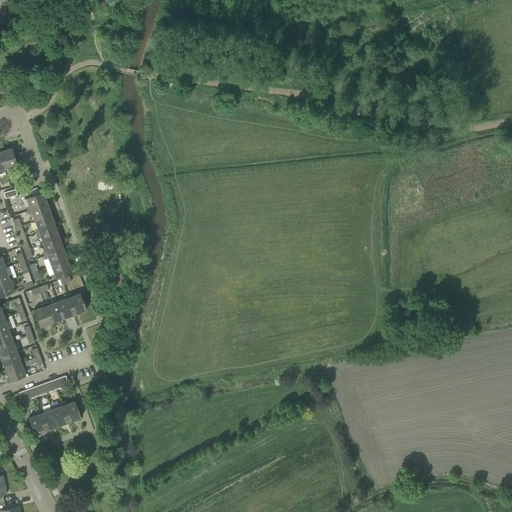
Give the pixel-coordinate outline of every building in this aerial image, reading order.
[(4,150),(1,140),(0,140),(0,155),(4,169),(16,165),(11,148),(4,150)] [(5,173),(0,174),(0,182),(1,186),(9,182),(5,173)] [(3,192),(5,198),(16,195),(15,189),(3,192)] [(26,198),(29,206),(26,207),(27,211),(47,204),(42,192),(26,198)] [(51,215),(47,204),(27,211),(28,214),(31,213),(34,221),(51,215)] [(55,226),(51,215),(34,221),(37,229),(34,230),(35,233),(55,226)] [(18,217),(13,219),(16,228),(21,226),(18,217)] [(21,225),(28,223),(26,217),(19,219),(21,225)] [(24,234),(21,226),(16,228),(18,236),(24,234)] [(59,238),(55,226),(35,233),(37,237),(39,236),(42,244),(59,238)] [(63,249),(59,238),(42,244),(45,251),(42,252),(44,256),(63,249)] [(29,248),(27,240),(21,242),(24,250),(29,248)] [(32,256),(29,248),(24,250),(27,258),(32,256)] [(67,260),(63,249),(44,256),(45,259),(47,258),(50,266),(67,260)] [(24,261),(21,253),(15,255),(18,263),(24,261)] [(0,256),(0,269),(5,268),(8,267),(7,263),(3,265),(0,256)] [(72,272),(67,260),(50,266),(53,274),(50,275),(52,279),(55,278),(72,272)] [(27,269),(24,261),(18,263),(21,271),(27,269)] [(37,271),(35,263),(29,265),(32,273),(37,271)] [(7,276),(5,268),(0,269),(0,282),(9,279),(12,278),(11,275),(7,276)] [(40,278),(37,271),(32,273),(35,281),(40,278)] [(71,281),(69,276),(61,279),(63,284),(71,281)] [(11,287),(9,279),(0,282),(0,295),(13,291),(13,290),(16,289),(15,286),(11,287)] [(33,286),(31,280),(23,284),(24,289),(33,286)] [(79,293),(71,296),(70,293),(66,294),(74,315),(86,310),(79,293)] [(74,315),(66,294),(63,296),(64,299),(56,302),(63,319),(74,315)] [(23,311),(20,303),(18,298),(13,299),(18,313),(23,311)] [(63,319),(56,302),(49,304),(48,301),(44,303),(51,323),(63,319)] [(51,323),(44,303),(41,304),(42,307),(33,310),(40,327),(51,323)] [(26,319),(23,311),(18,313),(21,321),(26,319)] [(0,332),(8,329),(6,321),(8,320),(7,317),(0,319),(0,332)] [(31,334),(28,325),(23,327),(26,336),(31,334)] [(14,336),(11,337),(8,329),(0,332),(0,344),(15,339),(14,336)] [(34,342),(31,334),(26,336),(29,344),(34,342)] [(0,357),(17,351),(14,343),(16,342),(15,339),(0,344),(0,357)] [(40,356),(37,348),(31,350),(34,358),(40,356)] [(24,362),(22,358),(19,359),(17,351),(0,357),(0,358),(4,369),(24,362)] [(43,364),(40,356),(34,358),(37,366),(43,364)] [(25,375),(22,366),(25,365),(24,362),(4,369),(8,381),(25,375)] [(68,385),(65,376),(53,380),(57,389),(68,385)] [(57,389),(53,380),(43,384),(46,393),(57,389)] [(46,393),(43,384),(31,388),(34,397),(46,393)] [(34,397),(31,388),(19,392),(22,402),(23,405),(32,402),(31,398),(34,397)] [(74,401),(66,404),(65,401),(62,402),(69,422),(80,418),(74,401)] [(69,422),(62,402),(58,403),(59,406),(51,409),(57,426),(69,422)] [(57,426),(51,409),(43,412),(42,409),(39,410),(46,430),(57,426)] [(46,430),(39,410),(35,412),(36,415),(28,418),(34,435),(46,430)] [(5,509),(4,502),(0,502),(0,511),(20,511),(19,506),(5,509)]
